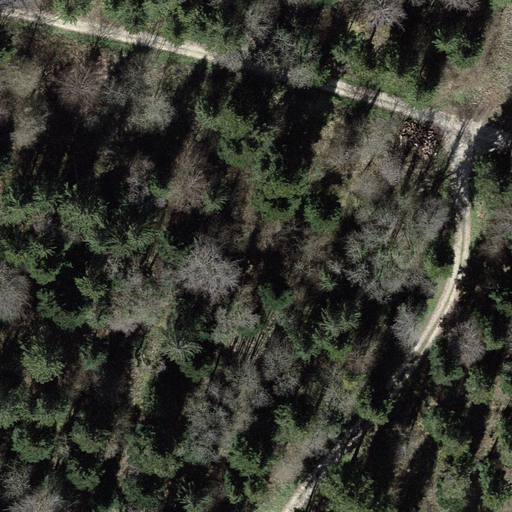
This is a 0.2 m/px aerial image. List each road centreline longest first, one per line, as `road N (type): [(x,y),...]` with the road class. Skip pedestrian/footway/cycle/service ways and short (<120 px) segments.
road 1 (track): [(0,13),(324,86),(511,142)]
road 2 (track): [(287,511),(443,314),(465,254),(449,119)]
